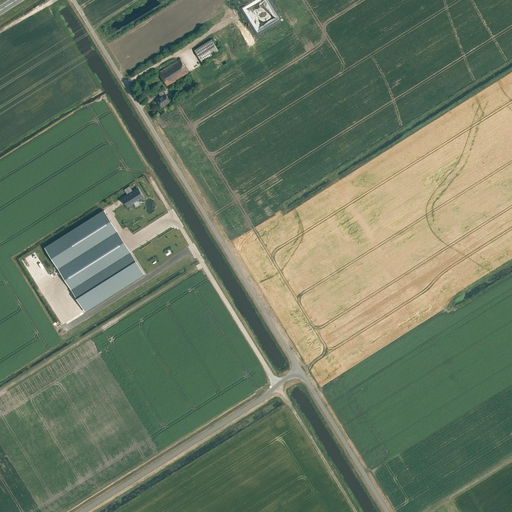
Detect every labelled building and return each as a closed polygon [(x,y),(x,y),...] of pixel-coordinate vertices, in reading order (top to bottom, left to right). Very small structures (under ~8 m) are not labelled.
[(254,36),(283,21),(271,0),(254,0),(241,7),(243,10),(241,11),(254,36)] [(202,62),(219,51),(211,40),(194,50),(202,62)] [(167,86),(188,73),(180,59),(159,72),(167,86)] [(161,108),(165,105),(170,102),(165,94),(156,99),(161,108)] [(136,185),(121,195),(126,203),(141,194),(136,185)] [(44,247),(58,269),(117,231),(104,210),(44,247)] [(117,231),(58,269),(71,290),(131,252),(117,231)] [(144,273),(131,252),(71,290),(85,311),(144,273)]
